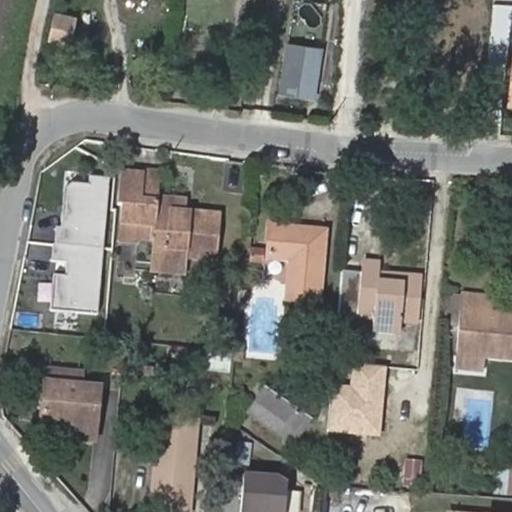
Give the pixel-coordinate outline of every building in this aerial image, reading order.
[(61,15),(56,34),(70,38),(76,19),(61,15)] [(318,44),(286,41),(281,90),(314,94),(318,44)] [(145,170),(145,173),(142,197),(159,198),(162,172),(145,170)] [(145,173),(123,171),(120,203),(124,203),(122,221),(156,224),(154,241),(153,260),(186,263),(187,256),(214,259),(218,215),(184,211),(185,201),(159,198),(142,197),(145,173)] [(54,227),(53,243),(103,246),(108,178),(90,177),(89,181),(62,179),(59,227),(54,227)] [(156,224),(122,221),(120,238),(154,241),(156,224)] [(288,298),(319,301),(325,231),(271,226),(269,246),(257,245),(256,259),(268,261),(268,258),(292,260),(288,298)] [(99,314),(103,246),(53,243),(52,261),(68,262),(67,275),(55,274),(52,311),(99,314)] [(186,263),(153,260),(152,271),(185,274),(186,263)] [(379,263),(362,262),(357,313),(375,314),(374,328),(401,330),(402,322),(418,324),(422,277),(403,275),(402,282),(392,281),(378,280),(379,263)] [(402,282),(403,275),(392,274),(392,281),(402,282)] [(511,313),(495,312),(488,311),(489,297),(465,295),(459,354),(511,359),(511,313)] [(488,311),(495,312),(496,298),(489,297),(488,311)] [(233,345),(232,360),(241,361),(243,346),(233,345)] [(485,357),(459,354),(458,369),(483,372),(485,357)] [(329,360),(323,429),(382,434),(388,365),(329,360)] [(85,368),(50,365),(44,422),(54,423),(79,425),(78,435),(99,437),(104,385),(83,383),(85,368)] [(293,442),(309,420),(265,390),(250,412),(293,442)] [(152,509),(182,511),(189,511),(196,422),(160,419),(152,509)] [(79,425),(54,423),(53,433),(78,435),(79,425)] [(423,463),(408,462),(406,487),(421,488),(423,463)] [(511,467),(496,466),(494,491),(511,492),(511,467)] [(282,511),(285,484),(274,476),(242,473),(238,511),(282,511)]
